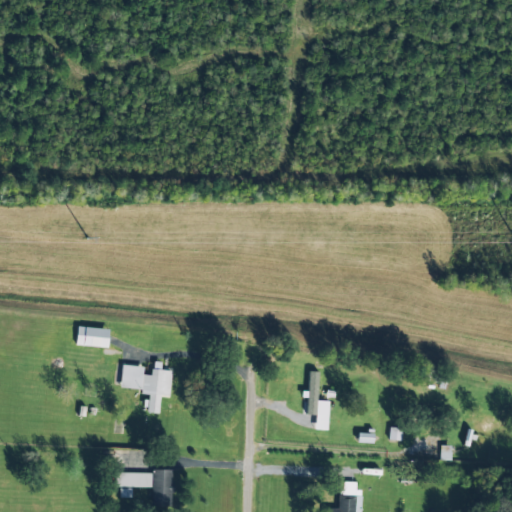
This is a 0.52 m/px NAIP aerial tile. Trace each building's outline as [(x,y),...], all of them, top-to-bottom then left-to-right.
[(107,347),(107,328),(76,327),(76,346),(107,347)] [(121,365),(119,387),(141,389),(140,394),(147,395),(146,412),(158,413),(159,396),(169,397),(171,371),(159,370),(160,362),(152,361),(151,375),(142,374),(143,367),(121,365)] [(328,401),(316,401),(318,372),(307,371),(306,396),(305,415),(314,415),(314,430),(326,430),(328,401)] [(171,469),(151,470),(152,506),(172,505),(171,469)] [(114,487),(150,488),(151,473),(115,472),(114,487)] [(357,511),(359,482),(338,482),(337,509),(323,508),(322,511),(357,511)]
